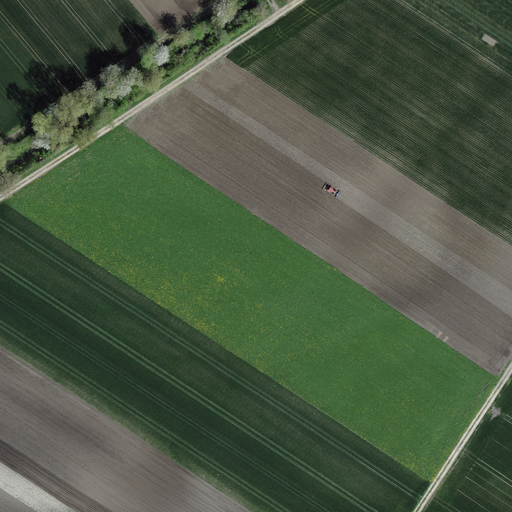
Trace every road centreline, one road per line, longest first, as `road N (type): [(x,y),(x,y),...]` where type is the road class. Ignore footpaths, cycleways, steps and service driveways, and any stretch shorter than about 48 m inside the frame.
road 1 (track): [(0,202),(297,0)]
road 2 (track): [(214,0),(0,142)]
road 3 (track): [(418,511),(511,368)]
